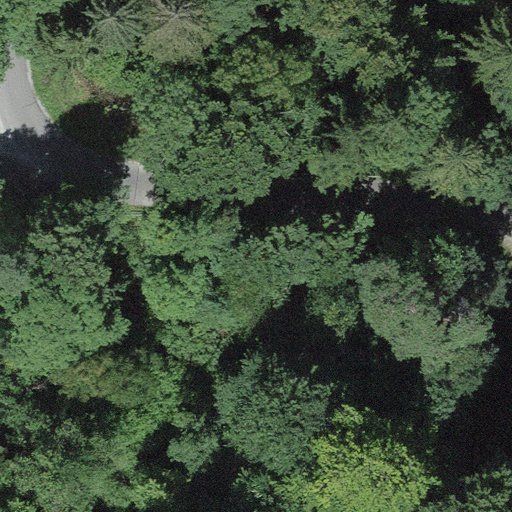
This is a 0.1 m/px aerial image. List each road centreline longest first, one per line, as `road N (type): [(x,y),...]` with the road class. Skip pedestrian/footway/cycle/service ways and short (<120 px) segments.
road 1 (unclassified): [(10,166),(426,204),(511,196)]
road 2 (unclassified): [(14,0),(10,166)]
road 3 (track): [(511,422),(505,442),(432,511)]
